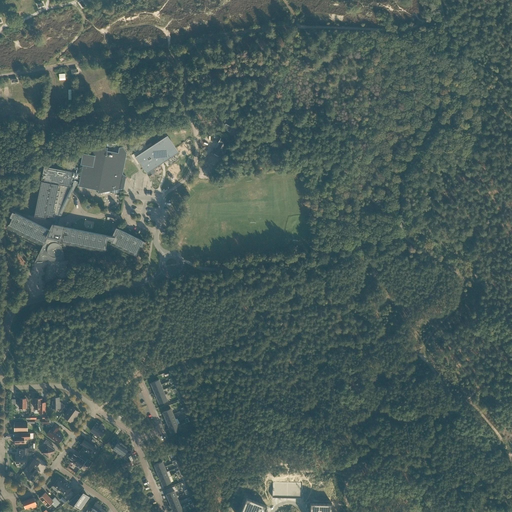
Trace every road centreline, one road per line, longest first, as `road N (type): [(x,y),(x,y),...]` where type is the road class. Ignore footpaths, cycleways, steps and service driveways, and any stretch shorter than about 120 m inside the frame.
road 1 (track): [(297,28),(204,39),(165,57),(0,74)]
road 2 (track): [(160,201),(184,182),(196,156),(179,53)]
road 3 (track): [(441,4),(410,25),(297,28)]
road 4 (unclassified): [(164,270),(36,298)]
